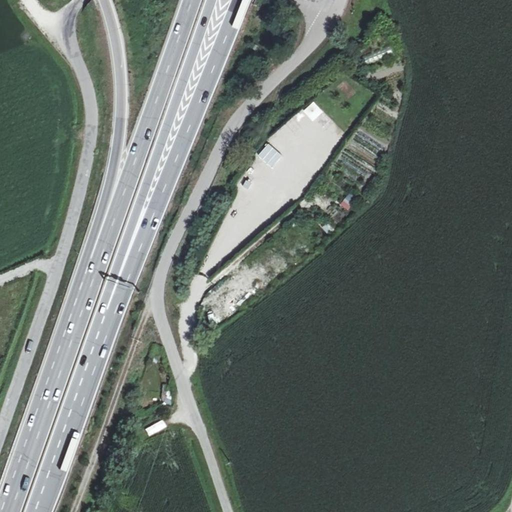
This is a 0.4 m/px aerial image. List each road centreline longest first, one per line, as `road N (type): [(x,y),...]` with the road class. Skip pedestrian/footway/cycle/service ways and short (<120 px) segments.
road 1 (unclassified): [(0,439),(92,138),(89,97),(65,36)]
road 2 (trunk): [(106,311),(242,0)]
road 3 (trunk): [(106,311),(212,0)]
road 4 (unclassified): [(163,276),(239,116),(337,3)]
road 5 (trunk): [(192,0),(95,272)]
road 6 (trunk): [(105,0),(122,109),(95,272)]
road 7 (trunk): [(95,272),(10,511)]
road 8 (track): [(69,511),(163,276)]
road 9 (unclassified): [(163,276),(163,322),(229,511)]
road 10 (trunk): [(35,511),(106,311)]
